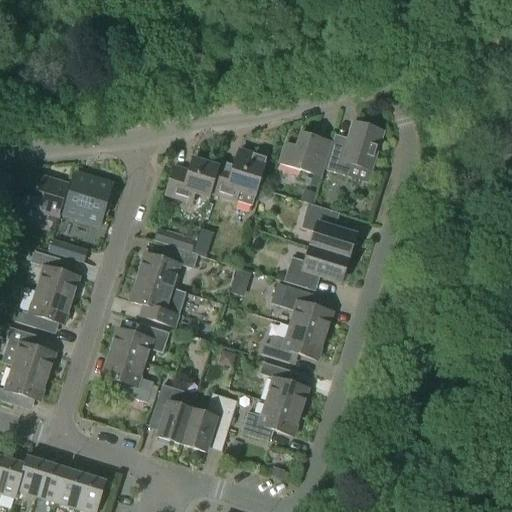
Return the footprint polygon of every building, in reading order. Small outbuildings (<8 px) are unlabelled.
[(370,172),(382,133),(353,124),(345,151),(331,147),(324,171),(345,178),(349,166),(370,172)] [(321,178),(324,171),(331,147),(331,145),(300,135),(296,149),(285,146),(279,165),(321,178)] [(251,208),(266,161),(238,152),(233,168),(219,163),(217,168),(209,195),(210,195),(251,208)] [(209,195),(217,168),(193,160),(189,173),(174,168),(165,197),(191,205),(194,195),(208,200),(210,195),(209,195)] [(58,218),(67,187),(26,174),(16,205),(58,218)] [(99,228),(112,186),(76,174),(63,217),(99,228)] [(272,194),(260,190),(257,201),(264,203),(270,200),(272,194)] [(311,206),(315,195),(304,192),(301,203),(308,206),(311,206)] [(348,260),(355,237),(331,230),(335,214),(311,206),(308,206),(300,230),(314,234),(309,248),(348,260)] [(0,237),(5,239),(13,215),(1,211),(0,214),(0,237)] [(83,265),(87,252),(52,240),(48,253),(83,265)] [(193,271),(197,256),(171,248),(166,262),(145,255),(137,280),(172,291),(179,267),(193,271)] [(341,284),(348,260),(309,248),(305,264),(291,259),(283,283),(311,292),(315,276),(341,284)] [(70,303),(77,279),(56,273),(60,261),(33,253),(30,264),(44,269),(36,293),(70,303)] [(243,299),(250,275),(236,271),(229,294),(243,299)] [(130,304),(144,308),(140,319),(174,329),(180,309),(167,305),(172,291),(137,280),(130,304)] [(324,338),(331,314),(309,307),(313,297),(276,285),(270,305),(294,312),(290,328),(324,338)] [(63,327),(70,303),(36,293),(29,316),(15,312),(12,322),(38,331),(41,320),(63,327)] [(162,355),(168,335),(142,327),(139,338),(117,331),(109,356),(144,366),(149,351),(162,355)] [(316,362),(324,338),(290,328),(285,342),(272,338),(269,347),(264,345),(260,356),(291,366),(294,355),(316,362)] [(46,379),(54,355),(32,349),(35,338),(9,330),(6,341),(8,341),(1,365),(13,368),(12,369),(46,379)] [(147,404),(153,384),(139,380),(144,366),(109,356),(102,378),(124,385),(121,396),(147,404)] [(300,415),(307,391),(285,384),(289,373),(263,365),(259,376),(273,380),(266,404),(300,415)] [(39,404),(46,379),(12,369),(5,392),(0,390),(0,402),(13,407),(17,397),(39,404)] [(192,412),(196,398),(161,387),(154,410),(165,414),(157,439),(181,446),(191,412),(192,412)] [(227,433),(236,403),(212,396),(205,416),(192,412),(191,412),(181,446),(205,454),(213,428),(227,433)] [(292,438),(300,415),(266,404),(261,418),(247,414),(240,435),(266,443),(270,431),(292,438)] [(36,499),(47,465),(27,459),(24,466),(25,467),(17,493),(36,499)] [(0,495),(15,500),(17,493),(25,467),(24,466),(5,461),(0,478),(0,495)] [(56,505),(66,471),(47,465),(36,499),(56,505)] [(272,468),(269,477),(280,481),(283,472),(272,468)] [(75,511),(85,477),(66,471),(56,505),(75,511)] [(78,511),(96,511),(106,484),(85,477),(75,511),(78,511)]
